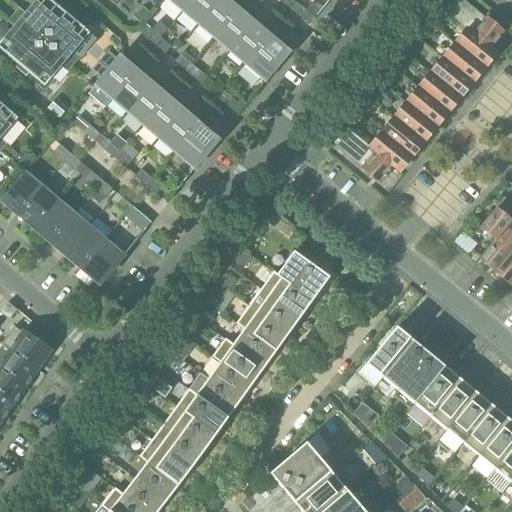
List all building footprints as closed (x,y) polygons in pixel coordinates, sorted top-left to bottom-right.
[(13,15),(43,40),(67,12),(65,13),(49,0),(36,0),(25,14),(19,8),(13,15)] [(169,0),(183,11),(192,0),(169,0)] [(218,0),(192,0),(183,11),(198,24),(218,0)] [(238,9),(226,0),(218,0),(198,24),(214,38),(238,9)] [(491,48),(503,33),(492,24),(463,0),(450,0),(442,10),(472,35),(473,34),(491,49),(491,48)] [(253,22),(238,9),(214,38),(229,51),(253,22)] [(298,16),(308,26),(315,18),(304,9),(298,16)] [(422,17),(432,25),(438,18),(428,10),(422,17)] [(67,12),(43,40),(73,66),(79,59),(72,54),(89,34),(66,14),(68,12),(67,12)] [(19,68),(19,69),(43,40),(13,15),(8,22),(14,27),(0,42),(0,49),(20,67),(19,68)] [(425,33),(432,25),(422,17),(416,25),(425,33)] [(269,36),(253,22),(229,51),(245,64),(269,36)] [(144,35),(154,44),(160,38),(149,29),(144,35)] [(497,53),(491,48),(491,49),(473,34),(472,35),(461,49),(484,68),(497,53)] [(285,49),(269,36),(245,64),(265,81),(276,68),(272,65),(285,49)] [(170,47),(160,38),(154,44),(165,54),(170,47)] [(73,66),(43,40),(19,69),(20,69),(21,67),(44,87),(61,67),(67,72),(73,66)] [(398,47),(407,55),(413,47),(404,40),(398,47)] [(401,62),(407,55),(398,47),(392,55),(401,62)] [(484,68),(461,49),(448,64),(472,83),(484,68)] [(175,62),(186,71),(191,65),(180,56),(175,62)] [(96,85),(112,99),(136,71),(120,57),(96,85)] [(460,98),(472,83),(448,64),(436,79),(460,98)] [(201,74),(191,65),(186,71),(196,80),(201,74)] [(373,77),(383,85),(389,77),(379,70),(373,77)] [(152,84),(136,71),(112,99),(128,112),(152,84)] [(377,92),(383,85),(373,77),(367,84),(377,92)] [(436,79),(424,94),(448,113),(460,98),(436,79)] [(211,82),(206,88),(205,89),(217,98),(222,91),(211,82)] [(167,97),(152,84),(128,112),(143,125),(167,97)] [(243,108),(222,91),(217,98),(237,115),(243,108)] [(436,128),(448,113),(424,94),(412,108),(436,128)] [(183,110),(167,97),(143,125),(159,139),(183,110)] [(355,99),(349,107),(358,114),(364,107),(355,99)] [(0,149),(1,151),(6,144),(0,139),(17,119),(0,104),(0,149)] [(352,122),(358,114),(349,107),(343,114),(352,122)] [(423,142),(436,128),(412,108),(400,123),(423,142)] [(198,123),(183,110),(159,139),(174,152),(198,123)] [(73,123),(84,132),(89,126),(78,117),(73,123)] [(215,137),(198,123),(174,152),(194,169),(205,155),(202,153),(215,137)] [(411,157),(423,142),(400,123),(388,138),(411,157)] [(100,135),(89,126),(84,132),(95,142),(100,135)] [(381,183),(393,168),(393,167),(376,153),(376,152),(346,128),(333,144),(369,174),(370,174),(381,183)] [(399,173),(411,157),(388,138),(376,152),(376,153),(393,167),(393,168),(399,173)] [(104,150),(115,159),(120,153),(110,144),(104,150)] [(54,152),(65,161),(70,155),(59,146),(54,152)] [(131,162),(120,153),(115,159),(125,168),(131,162)] [(32,155),(19,156),(15,161),(26,171),(36,159),(32,155)] [(76,170),(81,164),(70,155),(65,161),(76,170)] [(146,185),(152,179),(141,170),(136,176),(146,185)] [(85,178),(96,187),(101,181),(90,172),(85,178)] [(1,202),(18,216),(42,188),(25,174),(1,202)] [(107,196),(112,190),(101,181),(96,187),(107,196)] [(167,202),(172,196),(161,187),(156,193),(167,202)] [(57,201),(42,188),(18,216),(33,229),(57,201)] [(127,214),(132,207),(122,198),(116,204),(127,214)] [(480,227),(495,240),(504,229),(505,230),(511,221),(511,204),(504,198),(485,221),(480,227)] [(33,229),(49,243),(73,214),(57,201),(33,229)] [(273,210),(265,220),(272,226),(280,216),(273,210)] [(145,229),(150,223),(140,213),(134,220),(145,229)] [(65,256),(89,227),(73,214),(49,243),(65,256)] [(65,256),(80,269),(104,241),(89,227),(65,256)] [(479,259),(495,271),(511,250),(511,236),(505,230),(504,229),(495,240),(479,259)] [(113,270),(124,257),(104,241),(80,269),(96,283),(109,267),(113,270)] [(511,280),(511,250),(495,271),(510,283),(511,280)] [(243,268),(251,258),(242,251),(234,262),(243,268)] [(277,275),(277,276),(312,301),(329,278),(293,252),(277,275)] [(273,272),(261,290),(300,318),(312,301),(277,276),(277,275),(273,272)] [(226,274),(218,285),(227,291),(235,281),(226,274)] [(227,291),(218,285),(210,295),(219,302),(227,291)] [(261,290),(249,306),(288,335),(300,318),(261,290)] [(9,319),(17,310),(8,303),(0,312),(9,319)] [(276,351),(288,335),(249,306),(236,324),(244,330),(244,329),(276,351)] [(201,307),(193,318),(201,323),(209,313),(201,307)] [(201,323),(193,318),(181,335),(190,341),(202,325),(201,323)] [(32,323),(24,334),(33,340),(40,330),(32,323)] [(24,334),(14,327),(1,345),(9,350),(38,370),(50,352),(33,340),(24,334)] [(375,388),(382,378),(413,341),(396,328),(358,374),(375,388)] [(275,353),(276,351),(244,329),(244,330),(233,345),(232,346),(264,368),(275,353)] [(219,363),(220,362),(252,385),(264,368),(232,346),(233,345),(225,339),(212,358),(219,363)] [(169,352),(176,357),(184,346),(177,341),(169,352)] [(429,354),(413,341),(382,378),(398,392),(429,354)] [(0,346),(0,368),(26,387),(38,370),(9,350),(1,345),(0,346)] [(169,368),(176,357),(169,352),(161,362),(169,368)] [(445,368),(429,354),(398,392),(414,405),(445,368)] [(219,363),(208,379),(240,402),(252,385),(220,362),(219,363)] [(0,393),(14,403),(26,387),(0,368),(0,393)] [(461,381),(445,368),(414,405),(430,418),(461,381)] [(153,374),(145,385),(154,391),(162,381),(153,374)] [(228,418),(240,402),(208,379),(196,395),(196,396),(228,418)] [(477,394),(461,381),(430,418),(446,431),(477,394)] [(154,391),(145,385),(137,396),(146,402),(154,391)] [(216,435),(228,418),(196,396),(196,395),(189,390),(176,407),(216,435)] [(0,418),(3,420),(14,403),(0,393),(0,418)] [(493,407),(477,394),(446,431),(462,444),(493,407)] [(121,418),(130,425),(138,414),(129,407),(121,418)] [(216,435),(176,407),(164,424),(203,452),(216,435)] [(509,420),(493,407),(462,444),(478,457),(509,420)] [(130,425),(121,418),(113,429),(122,435),(130,425)] [(511,422),(509,420),(478,457),(494,470),(511,448),(511,422)] [(164,424),(151,441),(191,470),(203,452),(164,424)] [(374,436),(382,444),(387,438),(380,431),(375,436),(374,436)] [(91,446),(100,453),(108,442),(99,436),(91,446)] [(391,436),(384,444),(388,448),(395,439),(391,436)] [(146,463),(147,463),(178,486),(191,470),(151,441),(139,458),(146,463)] [(363,451),(369,458),(378,450),(371,443),(363,451)] [(269,475),(283,491),(320,460),(306,444),(269,475)] [(92,464),(100,453),(91,446),(83,457),(92,464)] [(511,481),(511,448),(494,470),(510,483),(511,481)] [(406,457),(401,462),(400,463),(412,473),(416,467),(406,457)] [(333,476),(320,460),(283,491),(297,507),(333,476)] [(146,463),(134,479),(166,503),(178,486),(147,463),(146,463)] [(81,473),(73,484),(82,491),(90,480),(81,473)] [(322,511),(347,491),(333,476),(297,507),(301,511),(322,511)] [(405,478),(397,485),(405,495),(413,487),(405,478)] [(122,495),(142,511),(158,511),(165,503),(166,503),(134,479),(122,495)] [(82,491),(73,484),(65,495),(74,501),(82,491)] [(101,506),(107,511),(108,511),(109,511),(142,511),(122,495),(115,489),(101,506)] [(404,499),(413,510),(426,500),(416,489),(404,499)] [(322,511),(354,511),(360,507),(347,491),(322,511)] [(447,507),(453,511),(461,511),(463,509),(452,501),(447,507)]
